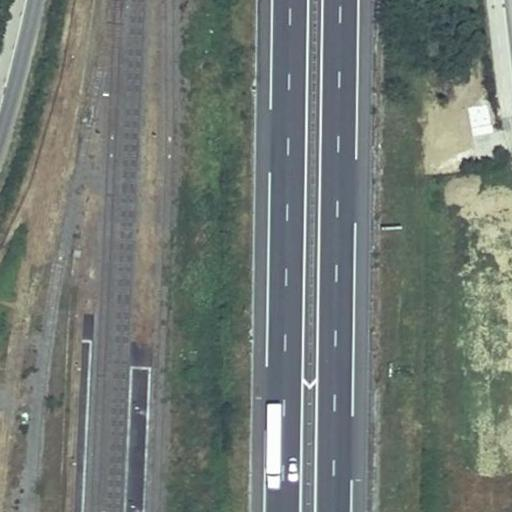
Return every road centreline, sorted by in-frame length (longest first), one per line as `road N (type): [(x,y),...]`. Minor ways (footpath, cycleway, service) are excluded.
road 1 (motorway): [(290,0),(283,511)]
road 2 (motorway): [(332,511),(339,0)]
